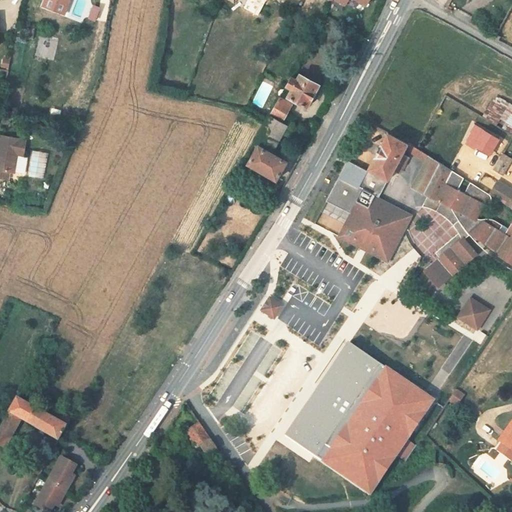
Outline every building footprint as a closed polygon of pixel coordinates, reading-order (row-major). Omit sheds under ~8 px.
[(51,0),(51,2),(70,9),(73,1),(73,0),(51,0)] [(256,0),(250,11),(263,17),(271,2),(268,0),(256,0)] [(70,9),(51,2),(48,10),(67,17),(70,9)] [(307,78),(295,98),(312,108),(324,87),(307,78)] [(511,103),(495,94),(482,117),(497,125),(500,119),(511,125),(511,103)] [(276,117),(291,125),(300,108),(286,100),(276,117)] [(280,156),(295,127),(291,125),(276,117),(260,145),(264,147),(254,166),(282,182),(292,163),(280,156)] [(477,150),(478,148),(481,149),(495,158),(504,143),(479,128),(469,146),(477,150)] [(16,174),(19,156),(25,157),(28,139),(0,134),(0,178),(11,181),(12,173),(16,174)] [(470,181),(458,174),(421,150),(417,147),(391,134),(371,171),(373,172),(391,181),(392,182),(397,172),(405,176),(414,159),(409,156),(411,152),(432,165),(431,167),(440,172),(429,195),(434,198),(457,210),(464,223),(474,238),(505,257),(504,259),(511,264),(511,230),(501,224),(495,221),(485,221),(483,219),(490,207),(492,208),(497,201),(497,199),(487,192),(476,185),(471,195),(464,192),(470,181)] [(511,169),(511,159),(508,157),(500,170),(508,175),(511,169)] [(354,229),(357,235),(357,237),(354,244),(390,264),(415,218),(382,200),(391,183),(390,182),(391,181),(373,172),(372,173),(351,162),(333,196),(340,201),(337,206),(354,215),(348,226),(354,229)] [(431,167),(418,192),(427,197),(429,195),(440,172),(431,167)] [(511,208),(511,190),(503,185),(498,193),(494,191),(496,188),(491,185),(487,192),(497,199),(511,208)] [(457,210),(434,198),(428,209),(442,216),(452,222),(456,229),(464,223),(457,210)] [(444,260),(429,271),(444,289),(459,277),(456,273),(463,268),(466,271),(481,259),(468,242),(474,238),(464,223),(456,229),(462,237),(440,255),(444,260)] [(357,237),(357,235),(354,229),(348,226),(341,238),(354,244),(357,237)] [(282,305),(271,298),(264,310),(275,317),(282,305)] [(475,301),(462,321),(482,333),(495,313),(475,301)] [(435,400),(348,343),(283,439),(371,497),(435,400)] [(458,406),(465,395),(457,389),(449,401),(458,406)] [(78,417),(65,410),(60,419),(23,399),(0,441),(0,446),(12,453),(28,424),(64,443),(78,417)] [(196,449),(201,447),(206,456),(219,451),(201,422),(191,432),(196,449)] [(81,478),(77,476),(82,467),(68,459),(42,507),(51,511),(56,511),(61,505),(65,508),(81,478)]
